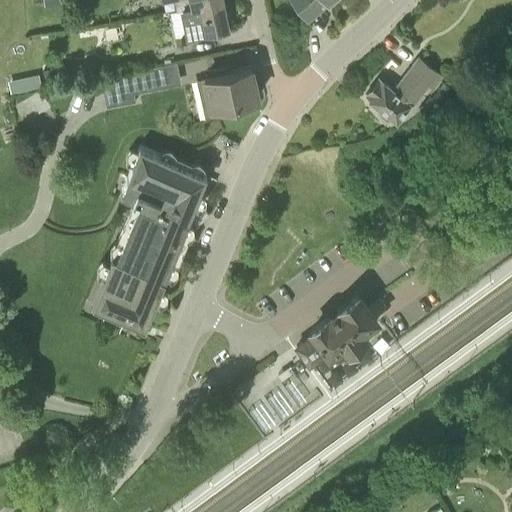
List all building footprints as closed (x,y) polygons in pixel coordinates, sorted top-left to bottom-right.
[(229,26),(223,0),(217,0),(218,1),(191,7),(182,9),(187,35),(229,26)] [(327,0),(326,0),(292,0),(306,16),(327,0)] [(432,86),(441,75),(418,57),(393,89),(378,78),(366,94),(370,97),(369,99),(395,120),(408,104),(410,105),(428,83),(432,86)] [(99,77),(106,106),(135,100),(133,92),(158,87),(154,66),(99,77)] [(210,76),(204,77),(211,107),(258,96),(251,67),(250,66),(229,71),(228,67),(209,71),(210,76)] [(13,91),(43,83),(41,71),(10,79),(13,91)] [(422,105),(418,109),(422,112),(426,107),(435,100),(437,101),(451,83),(446,79),(432,97),(429,95),(422,105)] [(144,324),(204,178),(206,173),(139,146),(120,193),(139,201),(116,256),(112,254),(92,303),(144,324)] [(350,350),(366,337),(360,329),(374,316),(365,304),(359,295),(311,330),(313,333),(296,345),(309,363),(326,350),(329,353),(343,342),(350,350)] [(365,304),(374,316),(385,309),(377,299),(376,298),(375,297),(365,304)]
